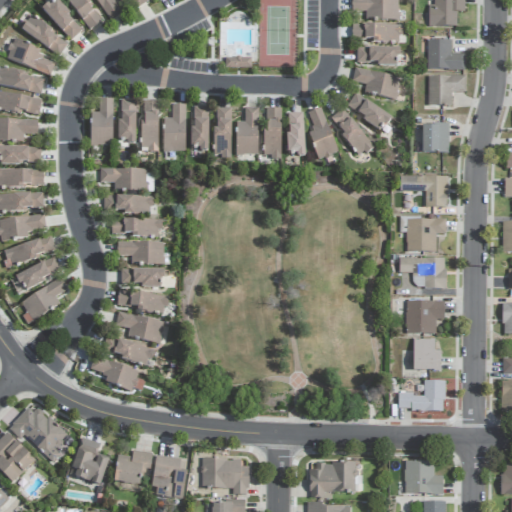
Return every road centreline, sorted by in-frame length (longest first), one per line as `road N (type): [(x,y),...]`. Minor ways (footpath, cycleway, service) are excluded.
road 1 (residential): [(511,440),(247,436),(110,416),(75,404),(0,336)]
road 2 (residential): [(475,511),(478,173),(497,81),(498,0)]
road 3 (residential): [(31,370),(90,311),(98,285),(74,183),(74,104),(83,76),(217,0)]
road 4 (residential): [(83,76),(315,87),(331,66),(330,0)]
